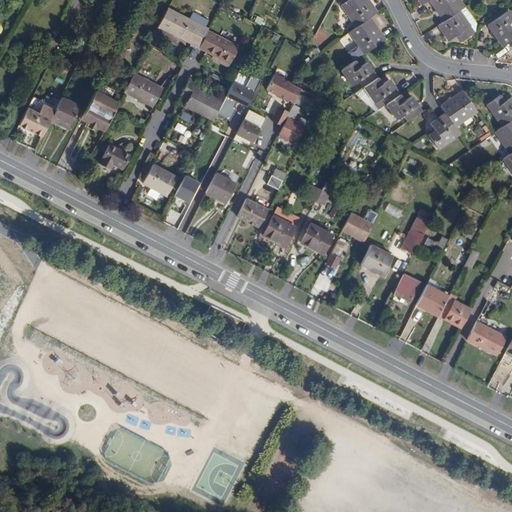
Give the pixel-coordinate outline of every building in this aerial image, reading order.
[(345,0),(339,5),(355,27),(368,17),(375,12),(366,0),(345,0)] [(424,0),(440,23),(457,11),(461,7),(456,0),(455,0),(424,0)] [(457,11),(467,27),(473,23),(462,7),(461,7),(457,11)] [(457,11),(440,23),(436,26),(447,41),(453,36),(458,42),(471,33),(467,27),(457,11)] [(187,41),(199,47),(207,32),(208,29),(176,12),(166,30),(178,37),(180,32),(189,37),(187,41)] [(501,45),(508,40),(511,37),(511,17),(510,15),(505,19),(500,13),(486,23),(501,45)] [(368,17),(355,27),(348,31),(364,53),(383,39),(368,17)] [(180,32),(178,37),(187,41),(189,37),(180,32)] [(207,32),(199,47),(223,60),(231,44),(207,32)] [(356,81),(361,88),(375,78),(364,62),(357,66),(353,60),(339,70),(350,85),(356,81)] [(134,73),(124,91),(153,107),(163,88),(134,73)] [(293,103),(301,88),(273,74),(266,90),(293,103)] [(247,106),(260,80),(250,75),(245,87),(231,81),(225,95),(247,106)] [(189,79),(182,94),(189,97),(185,105),(213,120),(222,101),(195,87),(197,82),(190,78),(189,79)] [(375,78),(361,88),(376,110),(384,104),(397,95),(386,79),(379,84),(375,78)] [(96,88),(81,116),(89,121),(95,124),(104,129),(119,102),(96,88)] [(449,109),(442,114),(453,128),(475,112),(460,91),(445,102),(449,109)] [(397,95),(384,104),(395,120),(401,115),(405,122),(419,112),(414,105),(408,97),(401,101),(397,95)] [(485,106),(500,128),(511,119),(511,101),(510,98),(503,103),(498,96),(485,106)] [(55,110),(50,119),(69,128),(80,106),(61,97),(55,110)] [(31,99),(18,125),(41,136),(50,119),(55,110),(31,99)] [(293,105),(286,118),(287,119),(304,127),(310,114),(293,105)] [(453,128),(442,114),(435,119),(428,124),(432,131),(426,136),(435,149),(451,139),(447,132),(453,128)] [(243,119),(236,134),(253,142),(260,128),(243,119)] [(287,119),(279,137),(296,145),(304,127),(287,119)] [(511,119),(500,128),(493,133),(508,155),(511,152),(511,119)] [(41,136),(18,125),(16,128),(40,140),(41,136)] [(102,158),(100,163),(109,168),(112,163),(123,168),(130,155),(108,143),(101,157),(102,158)] [(511,152),(508,155),(502,160),(511,174),(511,152)] [(152,163),(142,182),(166,195),(176,176),(152,163)] [(216,172),(206,191),(226,202),(236,183),(216,172)] [(182,173),(172,194),(188,202),(199,180),(182,173)] [(283,180),(272,175),(267,183),(278,189),(283,180)] [(252,203),(245,200),(236,218),(243,221),(252,203)] [(267,211),(252,203),(243,221),(259,229),(267,211)] [(341,229),(364,241),(373,223),(350,212),(341,229)] [(294,225),(272,215),(268,222),(262,234),(271,238),(284,245),(294,225)] [(411,228),(423,234),(428,223),(416,217),(411,228)] [(262,234),(268,222),(266,221),(258,236),(269,241),(271,238),(262,234)] [(332,233),(310,223),(307,229),(301,242),(308,246),(323,252),(332,233)] [(466,227),(462,234),(470,239),(474,231),(466,227)] [(301,242),(307,229),(304,228),(297,243),(307,248),(308,246),(301,242)] [(401,248),(413,254),(423,234),(411,228),(406,238),(401,248)] [(430,231),(424,243),(432,247),(438,235),(430,231)] [(440,236),(435,247),(441,249),(446,239),(440,236)] [(343,246),(337,243),(326,264),(334,268),(339,259),(338,258),(343,246)] [(370,245),(361,264),(382,274),(391,256),(370,245)] [(472,248),(464,264),(471,266),(478,252),(472,248)] [(403,274),(393,293),(410,301),(419,283),(403,274)] [(426,284),(415,304),(438,316),(438,314),(444,304),(448,296),(426,284)] [(450,292),(448,296),(444,304),(450,307),(444,318),(461,327),(471,308),(454,299),(455,295),(450,292)] [(444,304),(438,314),(444,318),(450,307),(444,304)] [(478,318),(468,337),(497,352),(507,334),(478,318)]
